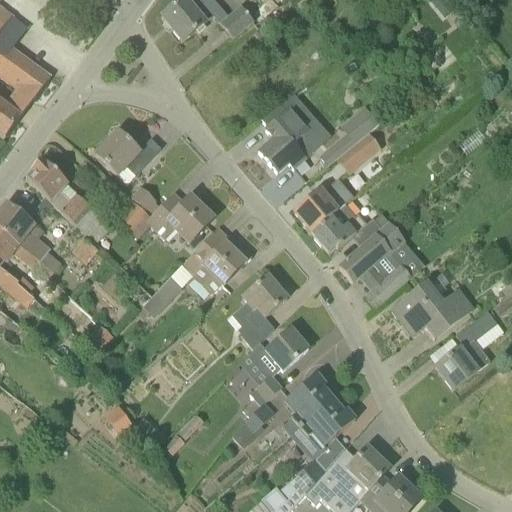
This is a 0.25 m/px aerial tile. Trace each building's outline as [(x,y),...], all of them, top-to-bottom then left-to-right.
[(194,14),(204,0),(185,0),(184,2),(184,1),(160,21),(181,45),(204,26),(194,14)] [(231,0),(240,10),(219,27),(232,42),(256,22),(260,26),(273,15),(272,13),(278,8),(276,5),(281,0),(260,0),(264,4),(260,7),(254,0),(231,0)] [(0,137),(4,141),(50,81),(10,52),(25,32),(0,12),(0,137)] [(316,161),(324,171),(378,129),(364,110),(339,130),(345,137),(316,161)] [(307,135),(301,129),(287,114),(265,133),(272,143),(257,155),(276,177),(287,167),(292,173),(304,163),(291,148),(307,135)] [(117,179),(125,170),(135,179),(160,152),(150,143),(138,155),(116,135),(94,158),(117,179)] [(335,163),(347,178),(380,153),(367,138),(335,163)] [(25,182),(75,229),(94,247),(109,231),(75,199),(70,205),(60,196),(67,188),(41,164),(30,176),(31,176),(25,182)] [(328,187),(307,205),(292,218),(310,238),(343,209),(353,201),(336,182),(329,188),(328,187)] [(138,190),(128,201),(144,215),(154,205),(138,190)] [(188,247),(198,237),(212,222),(189,200),(183,207),(173,197),(149,221),(146,225),(156,235),(166,225),(188,247)] [(134,237),(146,225),(149,221),(133,206),(118,221),(134,237)] [(5,207),(0,213),(0,236),(17,249),(18,248),(41,264),(39,266),(52,276),(60,266),(47,256),(50,252),(37,242),(42,235),(5,207)] [(343,209),(310,238),(329,260),(352,240),(362,251),(375,240),(374,238),(387,226),(379,217),(366,228),(357,218),(354,221),(343,209)] [(360,279),(372,294),(364,301),(373,312),(410,280),(401,269),(384,283),(372,269),(388,256),(389,257),(402,245),(387,226),(374,238),(375,240),(362,251),(338,272),(351,287),(360,279)] [(245,267),(251,261),(251,260),(230,239),(228,239),(226,241),(217,232),(187,262),(180,269),(210,298),(221,288),(222,289),(244,266),(245,267)] [(17,249),(0,236),(0,271),(12,256),(35,273),(39,266),(41,264),(18,248),(17,249)] [(18,285),(0,271),(0,290),(21,306),(27,297),(18,288),(19,286),(18,285)] [(22,280),(18,285),(19,286),(18,288),(27,297),(40,309),(46,301),(22,280)] [(264,321),(271,316),(286,303),(267,280),(242,301),(246,307),(237,315),(250,331),(240,339),(252,354),(259,347),(274,333),(264,321)] [(168,282),(142,310),(154,321),(180,293),(168,282)] [(457,295),(447,303),(441,307),(425,287),(391,314),(412,341),(424,331),(433,343),(472,314),(457,295)] [(500,319),(511,309),(511,295),(493,311),(500,319)] [(60,306),(85,328),(92,320),(67,297),(60,306)] [(459,352),(447,361),(435,370),(452,393),(489,365),(474,345),(496,328),(486,315),(455,339),(464,351),(460,354),(459,352)] [(242,414),(249,421),(260,410),(259,410),(280,392),(271,381),(280,373),(282,375),(307,353),(289,332),(265,353),(259,347),(252,354),(249,357),(269,380),(249,398),(253,403),(242,414)] [(322,391),(325,388),(315,378),(283,405),(295,419),(282,430),(290,439),(332,403),(322,391)] [(354,423),(345,412),(342,415),(332,403),(290,439),(298,448),(311,437),(322,451),(354,423)] [(263,407),(260,410),(249,421),(241,429),(251,439),(273,417),(263,407)] [(104,419),(119,440),(133,430),(118,409),(104,419)] [(135,427),(154,448),(162,441),(142,420),(135,427)] [(350,511),(361,501),(381,479),(388,472),(365,451),(345,472),(346,472),(341,477),(332,468),(324,477),(304,499),(314,508),(329,492),(350,511)] [(324,477),(313,465),(263,508),(267,511),(292,511),(304,499),(324,477)] [(381,479),(361,501),(372,511),(410,511),(420,502),(397,480),(390,487),(381,479)]
